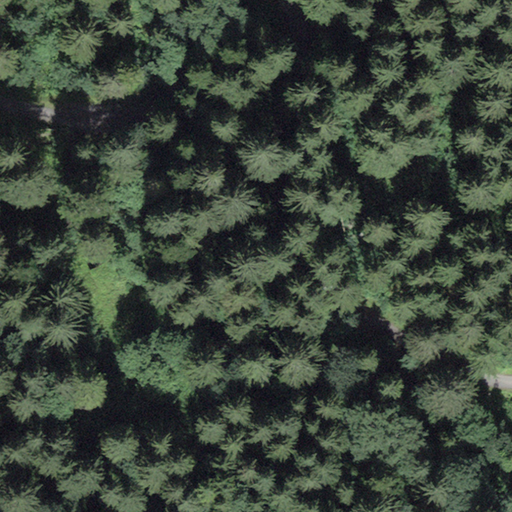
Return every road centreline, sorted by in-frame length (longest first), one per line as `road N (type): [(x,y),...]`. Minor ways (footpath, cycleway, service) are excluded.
road 1 (unclassified): [(283,0),(295,34),(279,155),(286,249),(311,277),(432,360),(511,381)]
road 2 (unclassified): [(0,101),(99,113),(136,109),(183,56),(185,0)]
